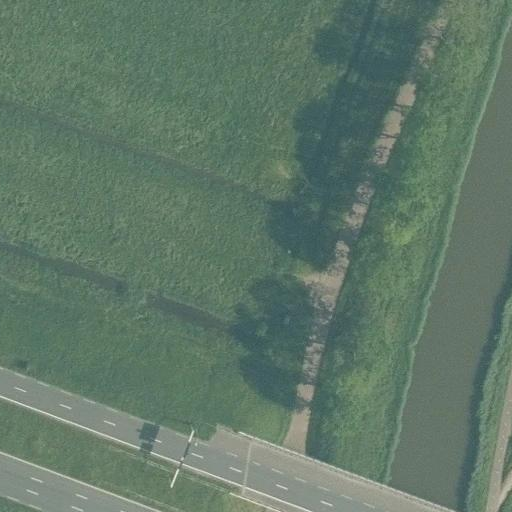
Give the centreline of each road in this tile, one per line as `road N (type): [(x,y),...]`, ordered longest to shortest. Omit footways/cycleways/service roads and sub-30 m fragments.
road 1 (unclassified): [(283,511),(336,271),(455,0)]
road 2 (primary): [(345,511),(0,383)]
